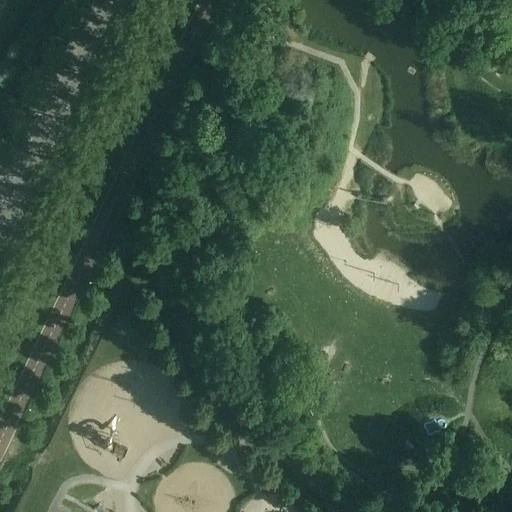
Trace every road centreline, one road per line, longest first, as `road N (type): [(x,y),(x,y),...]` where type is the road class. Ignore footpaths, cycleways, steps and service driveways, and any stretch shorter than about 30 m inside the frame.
road 1 (residential): [(0,440),(212,0)]
road 2 (tertiary): [(13,196),(107,0)]
